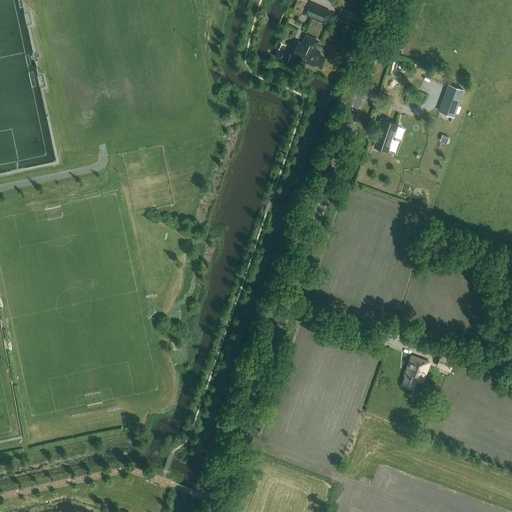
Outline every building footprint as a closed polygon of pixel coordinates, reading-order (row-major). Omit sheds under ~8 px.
[(330,11),(306,1),(300,13),(325,24),(330,11)] [(305,35),(301,44),(298,42),(292,56),(314,65),(315,62),(320,65),(323,57),(318,55),(320,52),(315,50),(319,41),(305,35)] [(278,49),(275,57),(287,62),(290,53),(278,49)] [(463,90),(449,85),(440,109),(455,114),(463,90)] [(379,133),(374,146),(387,151),(391,137),(393,138),(398,124),(381,118),(376,132),(379,133)] [(455,355),(445,351),(444,354),(442,353),(436,366),(450,372),(455,358),(454,357),(455,355)] [(422,382),(429,363),(412,356),(406,371),(407,372),(402,384),(412,388),(416,380),(422,382)]
